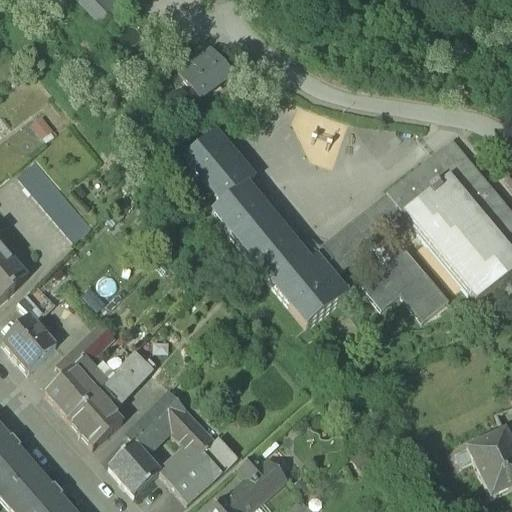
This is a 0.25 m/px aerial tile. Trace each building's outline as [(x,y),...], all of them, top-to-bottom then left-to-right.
[(104,0),(76,0),(71,5),(98,36),(99,37),(120,17),(104,0)] [(193,78),(211,64),(209,61),(190,75),(193,78)] [(175,87),(195,113),(229,87),(211,64),(193,78),(190,75),(175,87)] [(40,122),(29,127),(37,144),(48,138),(40,122)] [(180,170),(218,217),(242,198),(258,217),(266,211),(211,145),(180,170)] [(511,229),(450,154),(431,170),(511,269),(511,229)] [(15,183),(36,208),(54,192),(33,168),(15,183)] [(511,282),(511,269),(431,170),(429,168),(383,206),(386,209),(403,231),(472,315),(511,282)] [(90,236),(54,192),(36,208),(74,253),(90,236)] [(305,275),(258,217),(242,198),(218,217),(209,224),(210,226),(211,226),(224,242),(304,341),(343,308),(329,291),(312,270),(305,275)] [(312,270),(329,291),(369,259),(376,253),(382,248),(364,227),(386,209),(383,206),(309,266),(312,270)] [(364,227),(382,248),(403,231),(386,209),(364,227)] [(369,259),(383,276),(391,269),(385,261),(384,263),(376,253),(369,259)] [(401,261),(391,269),(383,276),(356,298),(377,324),(396,308),(419,336),(445,314),(401,261)] [(0,307),(12,297),(11,296),(24,284),(9,267),(2,273),(0,270),(0,307)] [(26,323),(28,321),(45,304),(34,294),(15,313),(26,323)] [(52,311),(45,304),(28,321),(34,328),(52,311)] [(0,350),(26,381),(57,355),(34,328),(28,321),(26,323),(0,350)] [(43,401),(66,427),(94,401),(83,388),(77,381),(111,347),(96,332),(53,376),(61,383),(43,401)] [(93,380),(103,392),(129,364),(118,354),(93,380)] [(103,392),(94,401),(105,413),(111,408),(116,413),(150,378),(133,361),(129,364),(103,392)] [(103,392),(93,380),(92,380),(83,388),(94,401),(103,392)] [(140,425),(155,440),(181,416),(166,399),(140,425)] [(105,413),(94,401),(66,427),(90,456),(120,430),(105,413)] [(165,438),(167,440),(187,422),(181,416),(155,440),(159,444),(165,438)] [(213,449),(187,422),(167,440),(183,457),(157,480),(158,480),(157,481),(183,511),(186,511),(237,466),(218,445),(213,449)] [(122,444),(130,452),(132,451),(141,462),(159,444),(155,440),(140,425),(122,444)] [(0,500),(1,502),(33,475),(16,455),(17,454),(9,445),(8,446),(0,436),(0,500)] [(483,504),(486,509),(511,496),(511,458),(503,439),(464,458),(486,503),(483,504)] [(157,480),(141,462),(132,451),(130,452),(106,475),(132,504),(157,481),(158,480),(157,480)] [(346,465),(356,476),(370,463),(360,452),(346,465)] [(236,477),(243,485),(260,470),(252,462),(236,477)] [(247,489),(228,506),(233,511),(238,511),(241,510),(243,511),(250,511),(257,506),(277,489),(260,470),(243,485),(247,489)] [(50,494),(33,475),(1,502),(9,511),(64,511),(58,504),(59,502),(51,493),(50,494)] [(290,494),(300,505),(309,496),(299,485),(290,494)] [(233,511),(228,506),(224,502),(212,511),(233,511)]
